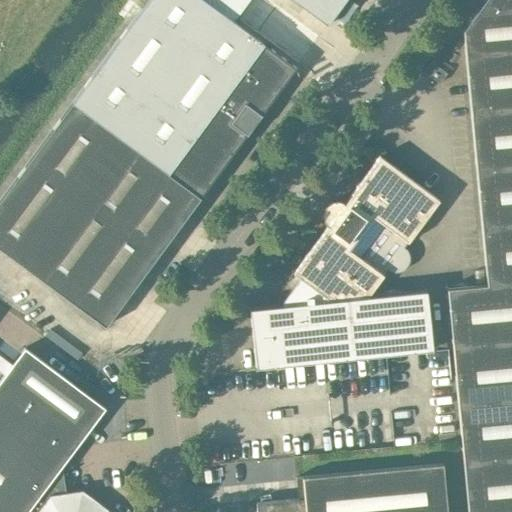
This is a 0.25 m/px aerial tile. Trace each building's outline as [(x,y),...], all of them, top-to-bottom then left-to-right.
[(0,248),(105,326),(296,67),(204,0),(146,0),(0,198),(0,248)] [(345,0),(293,0),(327,25),(345,0)] [(511,0),(484,0),(463,30),(465,54),(511,49),(511,0)] [(511,49),(465,54),(476,170),(511,166),(511,49)] [(437,66),(435,68),(430,76),(439,83),(446,73),(437,66)] [(438,200),(379,156),(344,203),(341,201),(337,200),(333,200),(321,216),(322,220),(324,223),(327,226),(293,273),(299,277),(352,317),(366,297),(387,269),(389,272),(393,272),(397,272),(401,271),(404,269),(408,263),(409,260),(409,256),(408,252),(406,249),(403,247),(438,200)] [(511,224),(511,166),(476,170),(481,228),(511,224)] [(511,224),(481,228),(486,284),(511,282),(511,224)] [(425,290),(366,297),(352,317),(299,277),(279,305),(249,308),(255,368),(432,350),(425,290)] [(511,341),(511,282),(486,284),(447,288),(452,347),(511,341)] [(511,341),(452,347),(457,404),(511,399),(511,341)] [(61,466),(104,408),(24,347),(0,379),(0,511),(108,511),(109,511),(80,490),(65,492),(61,466)] [(511,399),(457,404),(463,462),(511,457),(511,399)] [(511,511),(511,457),(463,462),(467,511),(511,511)] [(447,511),(443,463),(301,476),(303,498),(256,502),(256,511),(447,511)]
